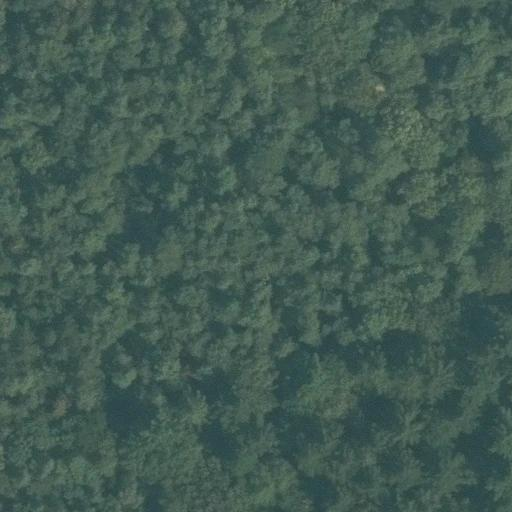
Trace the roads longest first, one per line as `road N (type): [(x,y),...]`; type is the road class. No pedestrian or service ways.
road 1 (track): [(511,310),(134,416),(0,143)]
road 2 (track): [(316,0),(487,190)]
